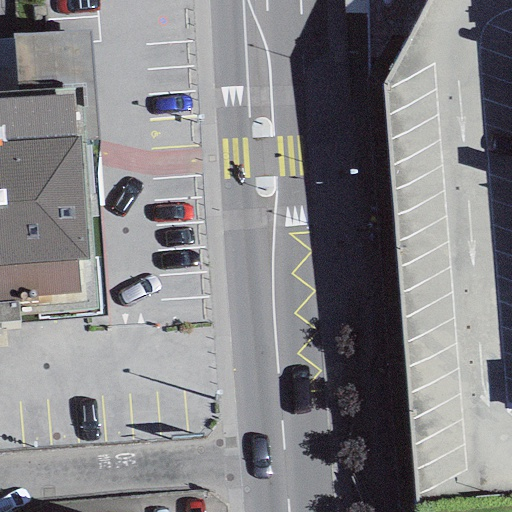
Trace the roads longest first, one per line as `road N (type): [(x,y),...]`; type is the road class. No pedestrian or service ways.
road 1 (primary): [(257,0),(284,456)]
road 2 (unclassified): [(0,481),(284,456)]
